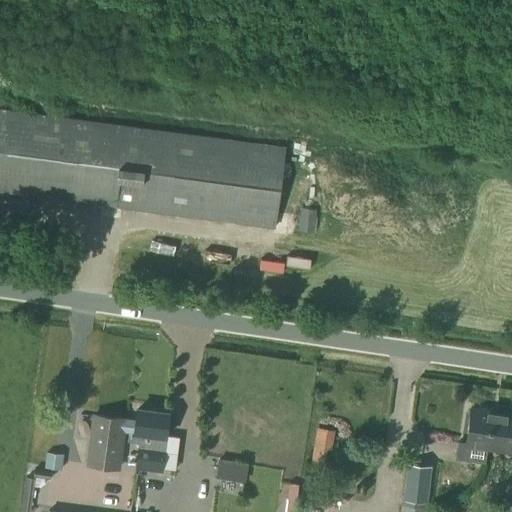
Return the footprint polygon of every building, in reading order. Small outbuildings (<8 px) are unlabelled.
[(40,137),(12,133),(6,175),(34,179),(40,137)] [(232,150),(208,147),(201,196),(225,200),(232,150)] [(162,161),(133,157),(127,200),(156,204),(162,161)] [(80,219),(85,186),(49,180),(45,214),(80,219)] [(116,224),(121,191),(85,186),(80,219),(116,224)] [(377,197),(373,223),(384,225),(381,248),(417,253),(424,203),(377,197)] [(271,262),(279,206),(243,201),(235,256),(271,262)] [(91,415),(84,468),(119,473),(124,435),(126,435),(125,443),(137,445),(133,472),(160,475),(163,453),(161,453),(163,441),(164,441),(168,415),(132,410),(131,421),(91,415)] [(511,416),(470,410),(465,446),(511,452),(511,416)] [(309,445),(326,445),(327,421),(309,421),(309,445)] [(325,466),(328,450),(314,447),(311,464),(325,466)] [(63,456),(46,454),(44,470),(61,472),(63,456)] [(221,463),(218,479),(245,483),(248,467),(221,463)] [(405,466),(399,511),(425,511),(431,469),(405,466)] [(511,511),(511,503),(501,502),(499,511),(511,511)]
